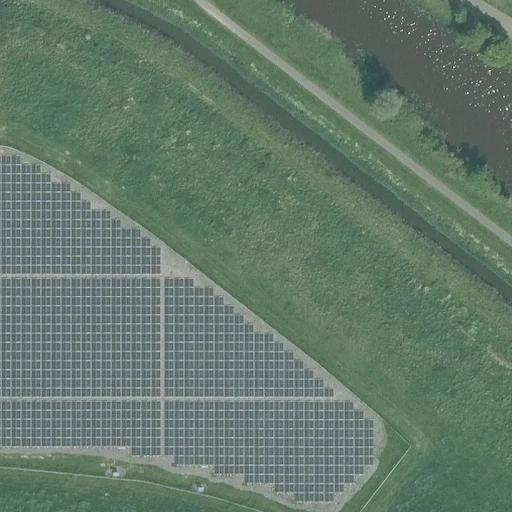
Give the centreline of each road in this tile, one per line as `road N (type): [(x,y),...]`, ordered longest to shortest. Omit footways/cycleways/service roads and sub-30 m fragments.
road 1 (track): [(0,133),(27,140),(157,220),(418,433),(411,464),(375,511)]
road 2 (track): [(222,511),(128,491),(0,479)]
